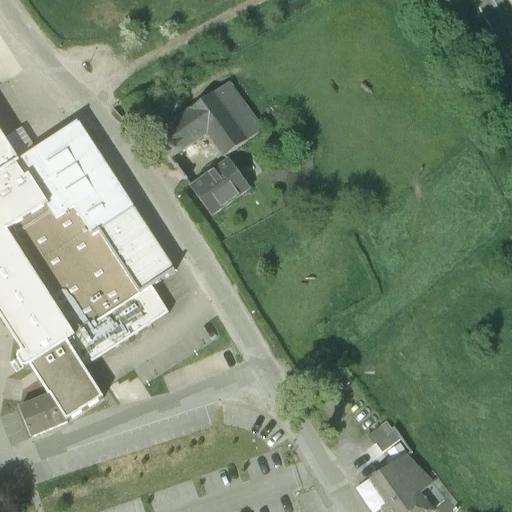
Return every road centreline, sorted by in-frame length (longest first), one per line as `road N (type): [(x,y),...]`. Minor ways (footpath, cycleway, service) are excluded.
road 1 (residential): [(8,0),(88,99),(352,511)]
road 2 (track): [(257,0),(88,99)]
